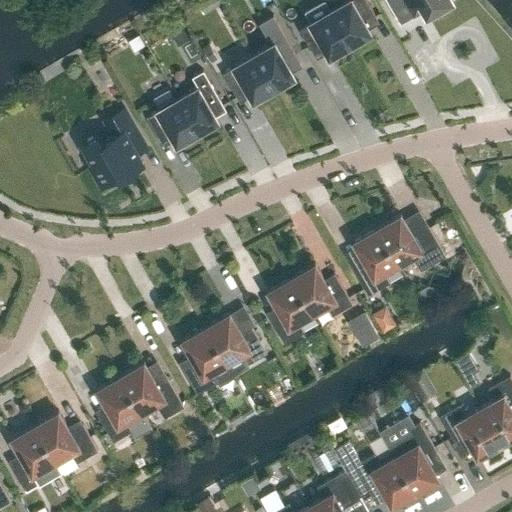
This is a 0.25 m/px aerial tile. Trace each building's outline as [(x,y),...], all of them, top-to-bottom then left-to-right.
[(366,0),(345,0),(330,9),(352,47),(367,38),(365,34),(370,31),(365,23),(376,17),(366,0)] [(382,0),(396,23),(409,15),(406,10),(415,5),(418,10),(421,15),(427,12),(429,15),(443,7),(441,4),(447,0),(382,0)] [(352,47),(330,9),(300,26),(315,52),(325,46),(330,54),(335,51),(338,55),(352,47)] [(300,61),(286,35),(272,12),(261,18),(274,41),(254,53),(276,91),(291,82),(288,78),(294,75),(289,67),(300,61)] [(178,18),(166,25),(172,35),(184,28),(178,18)] [(211,61),(217,57),(209,43),(202,47),(211,61)] [(276,91),(254,53),(234,64),(234,65),(223,71),(238,97),(248,90),(253,98),(258,95),(261,99),(276,91)] [(178,97),(200,135),(215,126),(212,122),(218,119),(213,111),(224,105),(203,69),(192,76),(198,85),(178,97)] [(182,139),(184,143),(200,135),(178,97),(157,108),(158,109),(147,115),(161,141),(172,134),(177,142),(182,139)] [(129,170),(131,174),(145,166),(128,137),(138,131),(124,106),(104,118),(109,128),(111,127),(115,133),(102,141),(98,133),(82,143),(93,162),(90,164),(101,183),(119,173),(121,175),(129,170)] [(401,213),(377,226),(398,263),(412,254),(421,269),(446,255),(428,224),(412,233),(401,213)] [(448,228),(454,225),(449,216),(443,219),(448,228)] [(398,263),(377,226),(353,240),(365,261),(353,268),(368,294),(389,281),(383,271),(398,263)] [(315,262),(291,276),(312,312),(327,303),(333,314),(352,302),(337,276),(327,282),(315,262)] [(312,312),(291,276),(268,289),(280,310),(269,316),(284,342),(304,330),(298,320),(312,312)] [(442,296),(436,286),(428,284),(418,290),(427,305),(442,296)] [(486,301),(493,298),(489,291),(483,295),(486,301)] [(383,330),(395,323),(384,304),(372,311),(383,330)] [(348,319),(362,345),(379,335),(364,310),(348,319)] [(230,311),(206,325),(227,361),(241,353),(247,363),(267,352),(252,326),(241,332),(230,311)] [(227,361),(206,325),(182,338),(194,359),(182,366),(197,392),(218,380),(212,369),(227,361)] [(144,360),(120,374),(141,410),(156,402),(164,416),(184,405),(166,375),(156,381),(144,360)] [(141,410),(120,374),(97,388),(109,408),(98,414),(113,440),(133,429),(136,435),(151,426),(141,410)] [(511,377),(510,374),(488,387),(494,397),(480,405),(501,442),(511,435),(511,377)] [(418,395),(431,388),(424,376),(412,383),(418,395)] [(409,418),(422,410),(416,400),(403,407),(409,418)] [(501,442),(480,405),(465,414),(459,403),(440,415),(455,440),(465,435),(477,455),(501,442)] [(70,430),(58,410),(35,423),(55,460),(70,451),(76,462),(98,449),(83,423),(70,430)] [(388,444),(394,454),(415,491),(439,477),(427,456),(437,450),(420,420),(408,427),(411,431),(388,444)] [(55,460),(35,423),(11,437),(23,458),(11,464),(26,490),(47,478),(41,468),(55,460)] [(334,444),(317,453),(326,470),(342,461),(334,444)] [(374,452),(354,464),(346,469),(361,495),(380,484),(391,504),(415,491),(394,454),(380,463),(374,452)] [(337,474),(317,485),(323,495),(309,504),(313,511),(345,511),(342,506),(352,500),(361,495),(346,469),(337,474)] [(0,505),(10,499),(0,481),(0,505)] [(277,486),(264,495),(274,510),(287,501),(277,486)] [(202,511),(210,511),(216,509),(207,495),(196,501),(202,511)] [(313,511),(309,504),(294,511),(288,502),(270,511),(313,511)]
